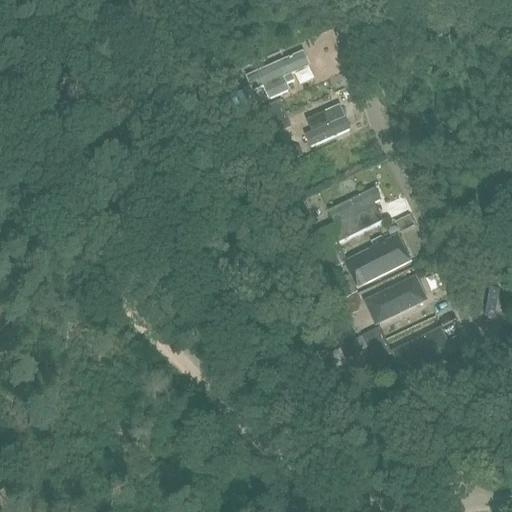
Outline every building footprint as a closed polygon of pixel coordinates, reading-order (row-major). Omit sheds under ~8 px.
[(303,53),(252,75),(260,93),(311,71),(303,53)] [(240,128),(258,120),(245,90),(227,98),(240,128)] [(272,136),(291,127),(280,100),(261,109),(272,136)] [(342,107),(296,122),(305,147),(350,133),(342,107)] [(367,137),(292,170),(303,195),(378,163),(367,137)] [(328,212),(334,226),(321,232),(328,248),(381,223),(368,194),(328,212)] [(393,232),(345,257),(350,268),(361,263),(367,274),(405,255),(393,232)] [(415,281),(365,306),(375,327),(425,302),(415,281)] [(362,336),(375,363),(392,353),(379,327),(362,336)] [(351,332),(335,341),(347,364),(363,355),(351,332)] [(442,336),(395,358),(405,378),(451,355),(442,336)]
